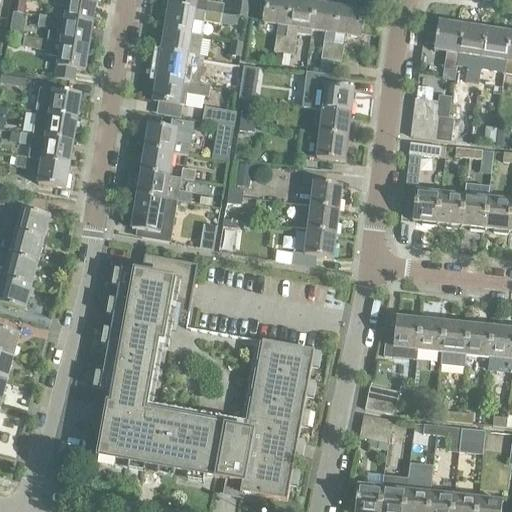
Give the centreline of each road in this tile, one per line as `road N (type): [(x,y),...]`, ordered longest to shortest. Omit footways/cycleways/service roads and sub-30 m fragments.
road 1 (residential): [(28,511),(94,232),(128,0)]
road 2 (residential): [(372,263),(409,0)]
road 3 (residential): [(318,511),(372,263)]
road 4 (residential): [(511,279),(372,263)]
